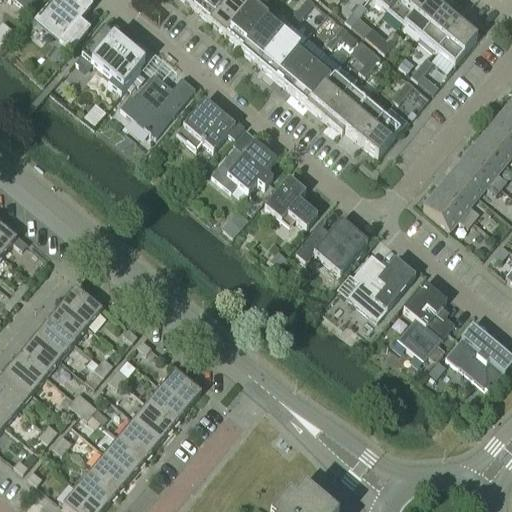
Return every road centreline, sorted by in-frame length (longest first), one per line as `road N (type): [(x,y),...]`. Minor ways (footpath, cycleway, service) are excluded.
road 1 (residential): [(381,215),(354,207),(100,0)]
road 2 (unclassified): [(261,392),(0,174)]
road 3 (residential): [(381,215),(511,56)]
road 4 (residential): [(511,334),(392,238),(381,215)]
road 5 (unclassified): [(408,486),(261,392)]
road 6 (unclassified): [(261,392),(385,510)]
road 7 (unclassified): [(160,511),(261,392)]
